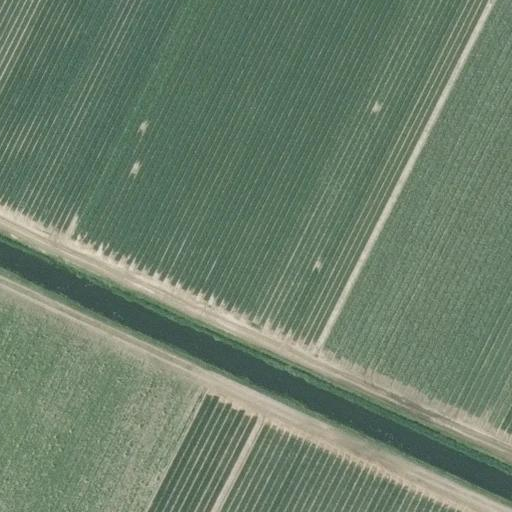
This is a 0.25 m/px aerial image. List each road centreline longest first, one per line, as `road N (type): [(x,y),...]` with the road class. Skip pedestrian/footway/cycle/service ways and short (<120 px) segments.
road 1 (track): [(0,219),(511,454)]
road 2 (track): [(494,511),(0,284)]
